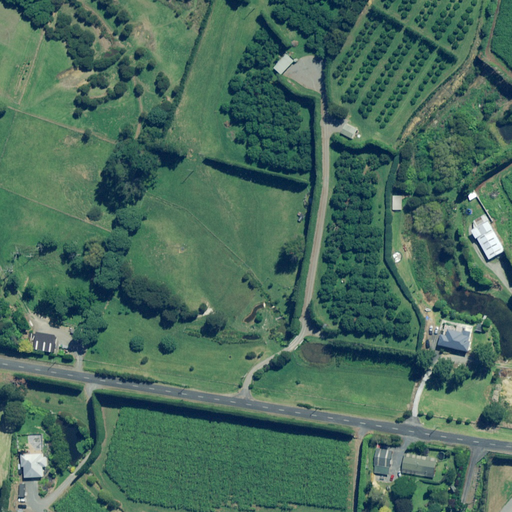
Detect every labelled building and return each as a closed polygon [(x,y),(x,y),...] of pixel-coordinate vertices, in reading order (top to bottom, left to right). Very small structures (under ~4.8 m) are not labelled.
[(295,62),(288,55),(276,68),(284,75),(295,62)] [(358,131),(347,125),(343,134),(354,140),(358,131)] [(490,221),(488,215),(476,221),(478,226),(490,221)] [(508,252),(492,223),(476,232),(492,261),(508,252)] [(475,336),(446,329),(444,336),(442,346),(471,353),(475,336)] [(396,469),(398,451),(377,449),(376,467),(378,467),(377,473),(396,475),(396,469)] [(404,473),(433,477),(434,465),(441,466),(442,459),(406,454),(404,473)] [(44,457),(44,455),(24,456),(24,468),(26,468),(26,478),(46,478),(46,468),(50,468),(50,457),(44,457)]
